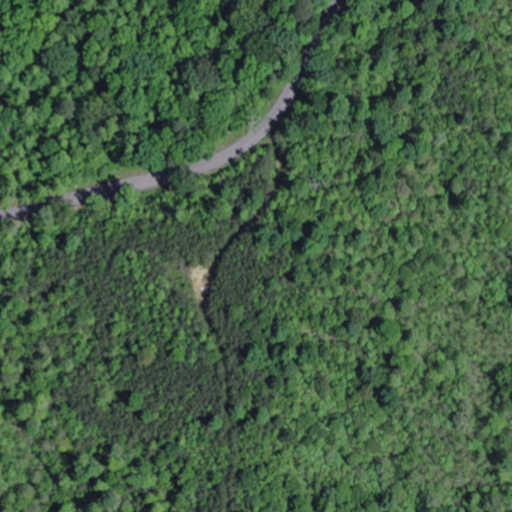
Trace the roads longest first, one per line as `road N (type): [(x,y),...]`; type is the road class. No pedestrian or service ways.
road 1 (tertiary): [(0,218),(233,154),(284,106),(343,0)]
road 2 (track): [(207,511),(210,253),(256,196),(260,133)]
road 3 (residential): [(68,203),(78,39)]
